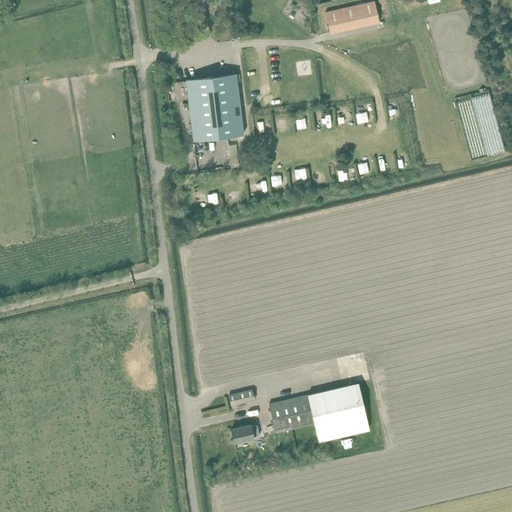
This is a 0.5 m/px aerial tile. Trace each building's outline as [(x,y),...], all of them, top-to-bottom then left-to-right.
[(325,12),(330,34),(379,23),(374,1),(325,12)] [(235,74),(186,80),(194,142),(243,135),(235,74)] [(356,383),(268,404),(275,433),(314,424),(318,441),(367,430),(356,383)] [(251,390),(229,396),(231,406),(254,400),(251,390)] [(250,424),(230,429),(233,443),(253,439),(253,437),(258,435),(256,425),(251,426),(250,424)]
